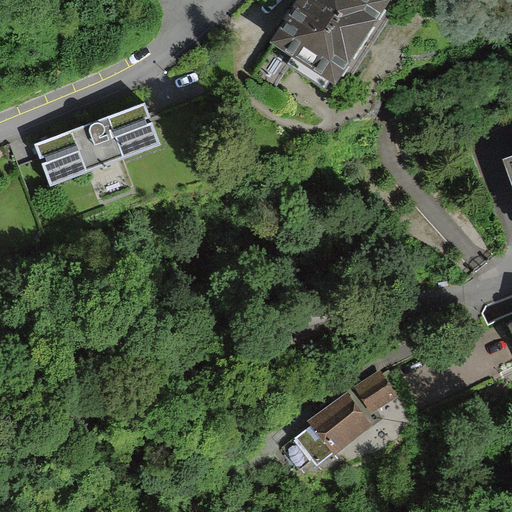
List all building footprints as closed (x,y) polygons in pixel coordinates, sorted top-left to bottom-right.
[(378,0),(302,0),(270,48),(332,91),(389,7),(378,0)] [(144,108),(33,148),(46,186),(158,146),(144,108)] [(511,156),(498,162),(511,203),(511,156)] [(511,321),(502,326),(511,347),(511,321)] [(391,397),(377,372),(352,387),(366,411),(391,397)] [(367,431),(339,395),(285,437),(314,471),(367,431)]
